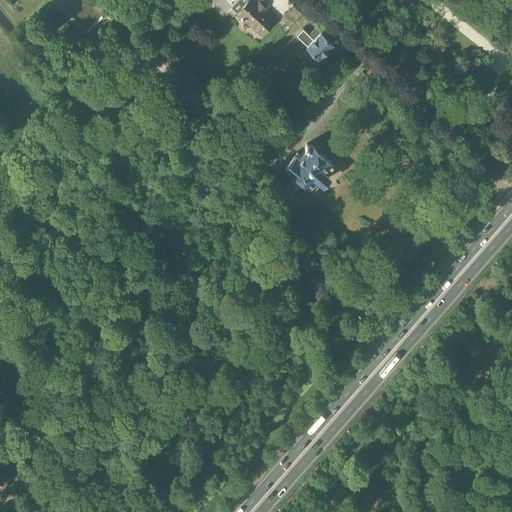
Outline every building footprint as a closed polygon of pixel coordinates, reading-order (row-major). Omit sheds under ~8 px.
[(260,35),(275,19),(254,0),(247,0),(236,13),(260,35)] [(292,24),(302,13),(293,4),(283,14),(292,24)] [(331,43),(315,27),(308,34),(302,28),(281,49),(288,56),(302,41),(318,57),(331,43)] [(263,67),(257,62),(254,66),(259,72),(263,67)] [(200,114),(206,110),(201,104),(195,108),(200,114)] [(331,161),(321,153),(326,147),(320,142),(315,147),(310,143),(306,148),(303,145),(295,154),(286,164),(297,174),(295,177),(298,179),(295,182),(302,187),(304,185),(304,184),(306,182),(309,185),(314,189),(321,180),(322,182),(329,174),(328,172),(334,165),(330,161),(331,161)] [(8,470),(0,476),(3,479),(0,481),(4,484),(7,488),(20,478),(13,469),(9,472),(8,470)]
